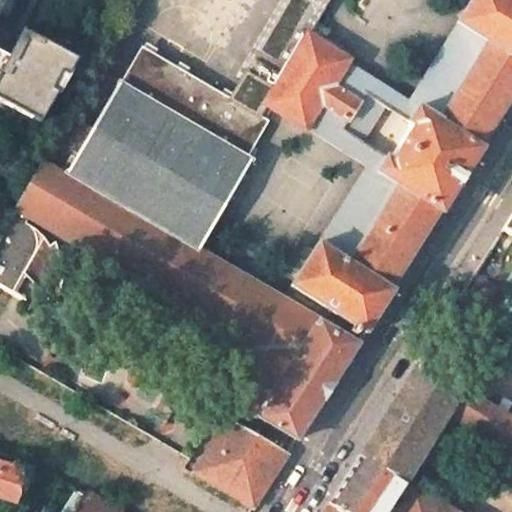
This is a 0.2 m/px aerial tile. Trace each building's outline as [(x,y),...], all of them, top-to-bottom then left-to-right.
[(0,0),(0,104),(42,127),(83,57),(24,26),(6,57),(0,54),(0,5),(2,0),(0,0)] [(328,0),(279,0),(238,71),(244,75),(230,100),(141,49),(120,84),(118,83),(65,173),(198,251),(250,161),(245,158),(266,122),(260,118),(267,108),(265,107),(308,33),(328,0)] [(222,50),(247,0),(174,0),(170,8),(198,22),(191,34),(222,50)] [(511,0),(470,0),(456,23),(486,43),(438,119),(418,106),(409,120),(414,123),(405,137),(399,148),(390,162),(384,159),(376,172),(375,173),(396,185),(347,262),(317,243),(290,286),(353,326),(349,331),(355,336),(359,329),(365,334),(393,291),(391,289),(439,212),(442,214),(483,148),(481,147),(511,96),(511,0)] [(349,62),(340,76),(365,92),(378,100),(409,120),(418,106),(438,119),(486,43),(456,23),(408,100),(349,62)] [(350,60),(308,33),(265,107),(267,108),(305,132),(306,130),(315,116),(341,132),(365,92),(340,76),(349,62),(350,60)] [(378,100),(365,92),(341,132),(353,140),(378,100)] [(341,132),(315,116),(306,130),(376,172),(384,159),(353,140),(341,132)] [(405,137),(399,134),(393,144),(399,148),(405,137)] [(0,286),(8,291),(20,269),(49,292),(55,276),(54,258),(46,241),(35,231),(24,224),(28,217),(29,218),(253,347),(224,398),(296,440),(327,392),(358,343),(198,251),(65,173),(44,161),(37,172),(21,197),(3,228),(0,232),(0,286)] [(511,212),(501,230),(511,235),(511,212)] [(343,511),(511,511),(511,416),(470,394),(416,364),(358,457),(328,503),(343,511)] [(288,453),(227,417),(198,464),(259,499),(288,453)] [(25,471),(0,464),(0,498),(14,502),(25,471)] [(113,511),(87,495),(76,511),(113,511)] [(343,511),(328,503),(322,511),(343,511)]
